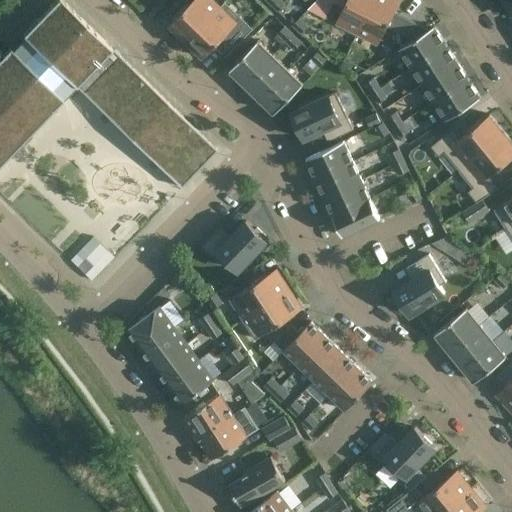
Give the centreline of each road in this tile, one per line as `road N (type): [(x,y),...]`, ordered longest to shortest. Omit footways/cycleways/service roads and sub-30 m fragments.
road 1 (residential): [(511,469),(436,378),(341,297),(260,134),(163,65),(96,0)]
road 2 (residential): [(0,239),(79,326),(202,511)]
